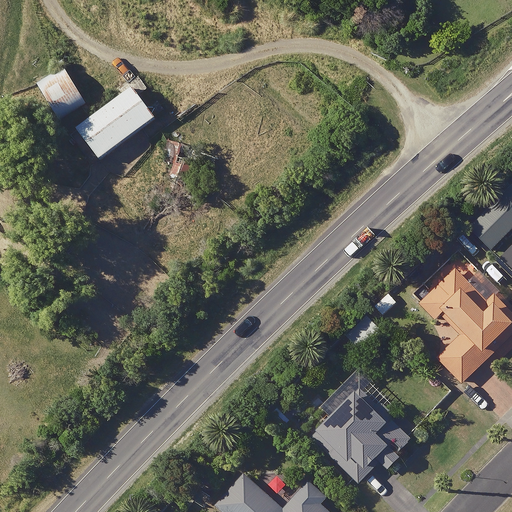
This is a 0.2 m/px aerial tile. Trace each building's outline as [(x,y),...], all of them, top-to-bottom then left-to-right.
[(84,101),(63,67),(36,83),(57,118),(84,101)] [(156,120),(132,88),(77,129),(100,161),(156,120)] [(511,231),(511,186),(470,232),(492,253),(511,231)] [(434,282),(438,286),(419,304),(436,322),(442,316),(461,336),(436,359),(462,386),(511,339),(511,315),(494,297),(487,304),(468,284),(478,275),(465,261),(461,256),(434,282)] [(397,414),(361,377),(323,414),(334,425),(317,441),(359,483),(378,465),(387,475),(403,459),(399,456),(413,442),(391,420),(397,414)] [(284,511),(244,475),(216,506),(222,511),(326,511),(319,505),(325,498),(309,483),(284,511)]
